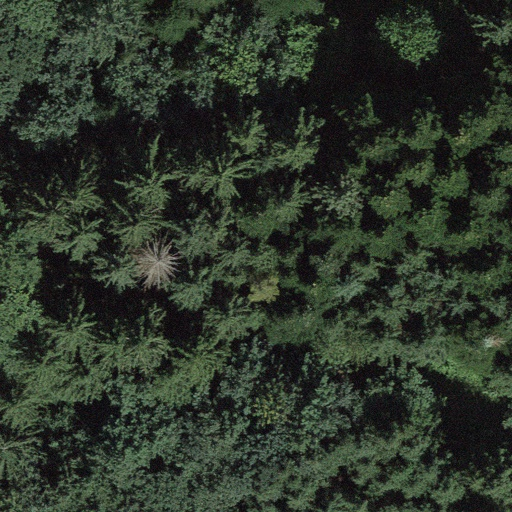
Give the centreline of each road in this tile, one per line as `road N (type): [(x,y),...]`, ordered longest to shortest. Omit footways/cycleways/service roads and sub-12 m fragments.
road 1 (track): [(0,151),(268,67),(511,13)]
road 2 (track): [(511,426),(248,327)]
road 3 (track): [(248,327),(0,289)]
